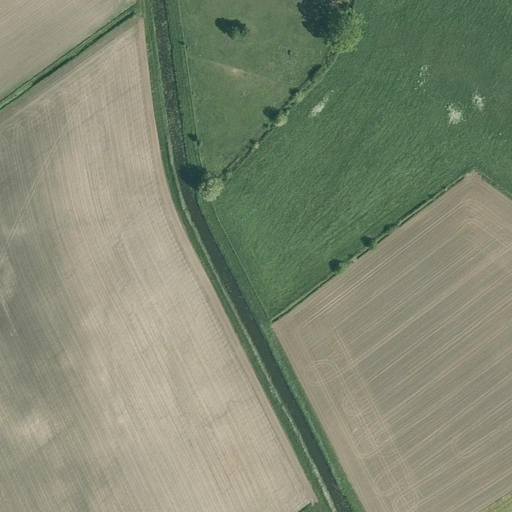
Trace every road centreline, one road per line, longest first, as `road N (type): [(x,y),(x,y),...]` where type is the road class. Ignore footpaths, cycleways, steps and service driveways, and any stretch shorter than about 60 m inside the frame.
road 1 (track): [(362,511),(204,189),(173,0)]
road 2 (track): [(145,0),(147,14),(0,124)]
